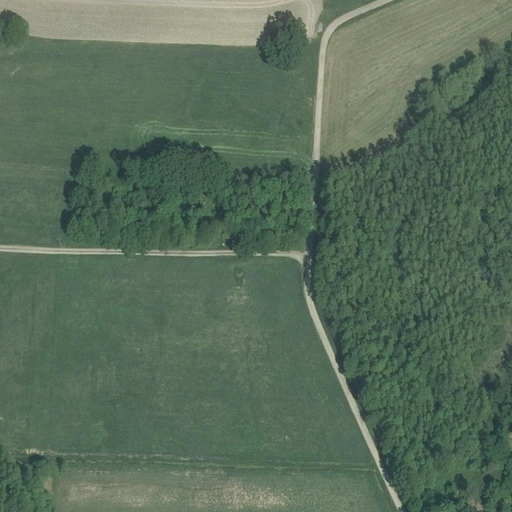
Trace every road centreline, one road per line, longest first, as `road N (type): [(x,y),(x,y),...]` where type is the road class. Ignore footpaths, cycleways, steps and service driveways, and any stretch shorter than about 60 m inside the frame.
road 1 (track): [(308,265),(286,253),(0,248)]
road 2 (track): [(308,265),(321,39),(343,16),(392,0)]
road 3 (track): [(400,511),(309,303),(308,265)]
